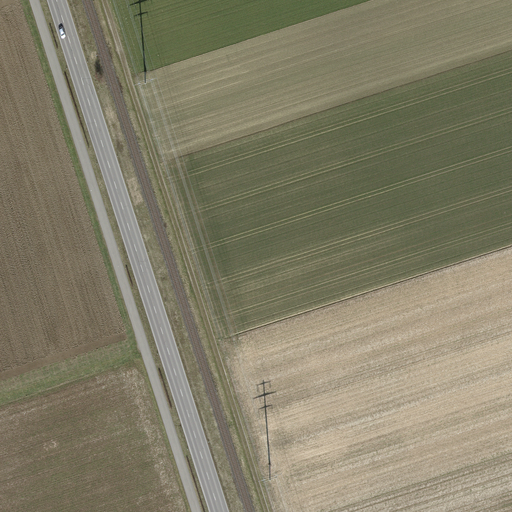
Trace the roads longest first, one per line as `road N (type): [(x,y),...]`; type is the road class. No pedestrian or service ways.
road 1 (track): [(105,0),(268,511)]
road 2 (secondary): [(57,0),(219,511)]
road 3 (track): [(196,511),(34,0)]
